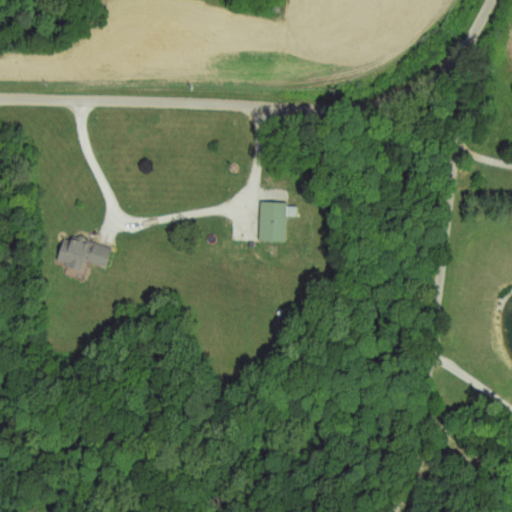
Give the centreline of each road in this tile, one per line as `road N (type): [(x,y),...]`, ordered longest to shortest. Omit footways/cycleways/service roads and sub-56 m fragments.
road 1 (residential): [(490,0),(460,68),(422,428),(388,511)]
road 2 (residential): [(0,99),(337,110),(387,102),(460,68)]
